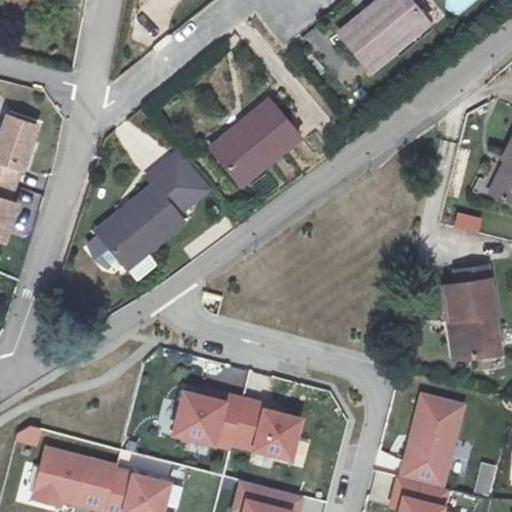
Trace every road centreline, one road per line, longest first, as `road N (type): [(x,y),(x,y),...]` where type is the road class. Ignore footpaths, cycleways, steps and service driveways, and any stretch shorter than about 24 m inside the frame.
road 1 (residential): [(511,34),(161,290)]
road 2 (residential): [(342,511),(371,390),(352,374),(187,331),(161,290)]
road 3 (residential): [(82,112),(7,381)]
road 4 (residential): [(236,0),(105,107),(82,112)]
road 5 (residential): [(161,290),(7,381)]
